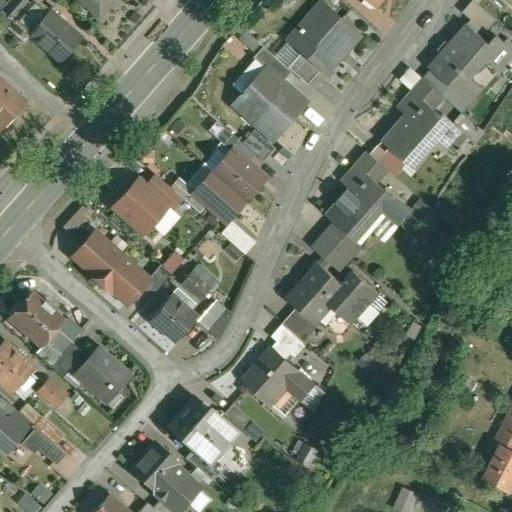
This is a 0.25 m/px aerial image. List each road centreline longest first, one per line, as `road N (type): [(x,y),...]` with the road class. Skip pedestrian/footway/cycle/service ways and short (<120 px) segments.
road 1 (residential): [(170,376),(205,368),(232,340),(337,118),(428,0)]
road 2 (secondary): [(211,0),(11,228)]
road 3 (residential): [(11,228),(170,376)]
road 4 (residential): [(170,376),(54,511)]
